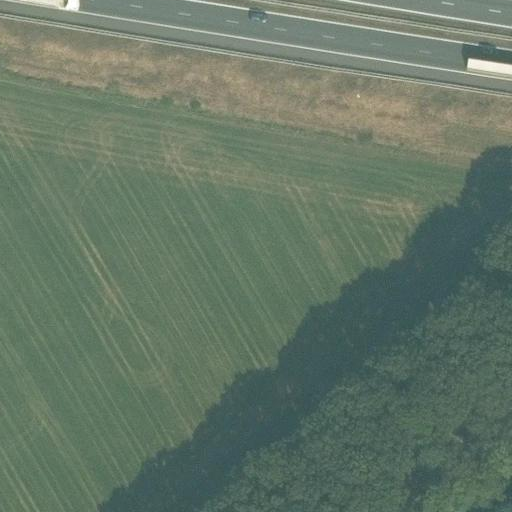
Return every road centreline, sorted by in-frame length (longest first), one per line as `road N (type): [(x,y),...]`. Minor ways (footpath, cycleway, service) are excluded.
road 1 (motorway): [(76,0),(511,66)]
road 2 (unclassified): [(397,511),(511,421)]
